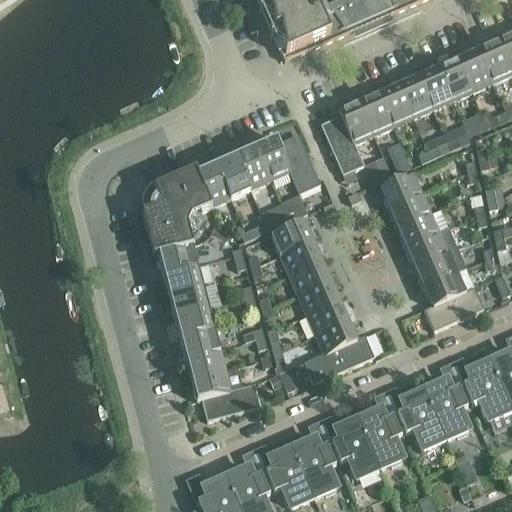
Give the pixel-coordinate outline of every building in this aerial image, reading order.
[(255,0),(260,9),(271,35),(284,66),(285,65),(283,60),(299,53),(301,57),(306,55),(306,56),(311,54),(297,22),(318,12),(312,0),(430,0),(431,1),(433,0),(255,0)] [(327,8),(318,12),(297,22),(311,54),(356,34),(356,35),(386,21),(431,1),(430,0),(347,0),(327,9),(327,8)] [(511,40),(497,46),(511,79),(511,40)] [(497,46),(478,55),(492,88),(511,79),(497,46)] [(478,55),(458,64),(472,97),(492,88),(478,55)] [(458,64),(438,73),(453,105),(472,97),(458,64)] [(438,73),(418,81),(433,114),(453,105),(438,73)] [(418,81),(399,90),(413,123),(433,114),(418,81)] [(399,90),(379,99),(393,132),(413,123),(399,90)] [(379,99),(359,107),(373,140),(393,132),(379,99)] [(338,117),(340,121),(341,120),(354,149),(373,140),(359,107),(338,117)] [(508,124),(504,116),(495,120),(498,129),(508,124)] [(341,120),(340,121),(320,130),(342,180),(364,171),(354,149),(341,120)] [(473,127),(477,138),(488,133),(483,123),(473,127)] [(298,140),(278,148),(277,149),(290,177),(289,178),(299,199),(320,190),(298,140)] [(447,147),(451,156),(461,151),(457,143),(447,147)] [(276,144),(256,153),(270,186),(289,178),(290,177),(277,149),(278,148),(276,144)] [(437,152),(428,156),(431,164),(441,160),(437,152)] [(256,153),(236,162),(250,195),(270,186),(256,153)] [(476,155),(478,165),(487,163),(485,153),(476,155)] [(431,164),(428,156),(418,160),(421,169),(431,164)] [(393,165),(399,179),(411,173),(405,159),(393,165)] [(236,162),(216,170),(230,203),(250,195),(236,162)] [(487,163),(478,165),(480,176),(489,174),(487,163)] [(366,173),(373,190),(392,182),(384,165),(366,173)] [(465,168),(467,178),(476,176),(474,166),(465,168)] [(216,170),(197,179),(211,212),(230,203),(216,170)] [(476,176),(467,178),(469,189),(478,187),(476,176)] [(383,204),(387,214),(422,198),(413,178),(380,192),(385,203),(383,204)] [(152,239),(158,259),(193,250),(187,228),(191,221),(211,212),(197,179),(177,187),(175,183),(154,192),(159,205),(155,214),(142,217),(148,240),(152,239)] [(484,195),(486,205),(495,203),(493,193),(484,195)] [(347,201),(351,209),(361,205),(357,197),(347,201)] [(393,223),(398,233),(431,218),(422,198),(387,214),(391,224),(393,223)] [(495,203),(486,205),(488,215),(497,214),(495,203)] [(323,212),(326,220),(336,216),(332,208),(323,212)] [(474,212),(476,222),(484,220),(482,210),(474,212)] [(294,215),(284,219),(288,227),(298,223),(294,215)] [(400,243),(404,253),(439,238),(431,218),(398,233),(402,242),(400,243)] [(288,227),(284,219),(275,223),(279,232),(288,227)] [(484,220),(476,222),(478,232),(487,230),(484,220)] [(271,240),(280,261),(315,246),(310,236),(308,236),(304,226),(271,240)] [(259,230),(249,234),(253,243),(263,239),(259,230)] [(492,235),(495,245),(503,243),(501,233),(492,235)] [(253,243),(249,234),(240,239),(244,247),(253,243)] [(411,262),(415,272),(458,253),(449,234),(439,238),(404,253),(409,263),(411,262)] [(503,243),(495,245),(497,256),(505,254),(503,243)] [(280,261),(288,281),(321,266),(317,256),(319,256),(315,246),(280,261)] [(158,259),(163,280),(198,271),(193,250),(158,259)] [(232,256),(234,266),(243,264),(240,253),(232,256)] [(422,293),(457,277),(466,273),(458,253),(415,272),(419,282),(417,283),(422,293)] [(482,255),(485,265),(493,263),(491,253),(482,255)] [(248,262),(250,272),(259,270),(256,260),(248,262)] [(493,263),(485,265),(487,275),(496,273),(493,263)] [(243,264),(234,266),(237,276),(246,274),(243,264)] [(288,281),(297,301),(332,285),(328,275),(326,276),(321,266),(288,281)] [(259,270),(250,272),(253,282),(262,280),(259,270)] [(163,280),(169,301),(204,291),(198,271),(163,280)] [(428,302),(432,311),(433,312),(466,297),(465,296),(457,277),(422,293),(426,303),(428,302)] [(493,284),(498,293),(506,290),(502,280),(493,284)] [(297,301),(306,320),(339,306),(334,296),(336,295),(332,285),(297,301)] [(506,290),(498,293),(502,303),(510,299),(506,290)] [(169,301),(174,322),(209,313),(204,291),(169,301)] [(241,293),(244,304),(253,301),(250,291),(241,293)] [(433,312),(432,311),(423,315),(433,336),(483,314),(474,292),(465,296),(466,297),(433,312)] [(253,301),(244,304),(247,314),(256,311),(253,301)] [(259,305),(261,315),(270,312),(267,302),(259,305)] [(306,320),(315,340),(349,325),(345,315),(343,316),(339,306),(306,320)] [(270,312),(261,315),(264,325),(273,323),(270,312)] [(174,322),(180,343),(215,334),(209,313),(174,322)] [(315,340),(323,359),(323,360),(356,345),(356,344),(352,335),(354,335),(349,325),(315,340)] [(252,335),(255,345),(264,343),(261,333),(252,335)] [(180,343),(185,364),(220,355),(215,334),(180,343)] [(323,360),(323,359),(314,363),(324,384),(374,362),(365,340),(356,344),(356,345),(323,360)] [(264,343),(255,345),(258,355),(267,353),(264,343)] [(270,347),(273,359),(281,355),(279,345),(270,347)] [(185,364),(191,385),(226,375),(220,355),(185,364)] [(281,355),(273,359),(275,367),(284,365),(281,355)] [(511,356),(489,366),(511,417),(511,356)] [(271,370),(269,360),(260,362),(262,373),(271,370)] [(511,417),(489,366),(466,377),(470,386),(463,389),(472,410),(479,406),(482,413),(480,414),(485,425),(487,424),(488,426),(490,425),(495,437),(511,429),(511,417)] [(196,406),(201,405),(201,404),(231,396),(231,395),(242,392),(237,372),(226,375),(191,385),(196,406)] [(278,379),(279,380),(282,387),(290,383),(287,375),(278,379)] [(282,387),(279,380),(270,384),(273,393),(283,389),(287,398),(295,394),(290,383),(282,387)] [(446,385),(423,395),(445,445),(456,440),(457,442),(468,437),(467,435),(468,435),(459,415),(467,412),(458,391),(450,394),(446,385)] [(201,404),(201,405),(207,426),(260,412),(254,389),(242,392),(231,395),(231,396),(201,404)] [(445,445),(423,395),(400,406),(404,415),(397,418),(406,439),(414,435),(417,442),(414,443),(419,454),(421,453),(422,455),(445,445)] [(381,414),(358,424),(379,474),(390,469),(391,471),(402,466),(401,464),(402,464),(394,444),(401,441),(392,420),(384,423),(381,414)] [(379,474),(358,424),(335,435),(339,444),(331,447),(340,468),(348,464),(351,471),(348,472),(353,483),(355,482),(356,484),(379,474)] [(315,444),(293,453),(314,503),(324,498),(325,500),(336,496),(335,493),(336,493),(328,473),(335,470),(326,449),(318,452),(315,444)] [(292,511),(314,503),(293,453),(270,463),(274,472),(266,475),(275,496),(282,493),(285,500),(283,501),(287,511),(289,511),(292,511)] [(467,463),(456,468),(461,479),(472,474),(467,463)] [(249,472),(226,483),(238,511),(266,511),(262,502),(270,499),(260,478),(253,481),(249,472)] [(238,511),(226,483),(203,493),(207,502),(197,506),(199,511),(238,511)] [(479,485),(465,491),(470,503),(484,497),(479,485)] [(470,503),(465,491),(458,494),(462,506),(470,503)] [(428,498),(416,503),(419,511),(428,511),(434,510),(428,498)]
